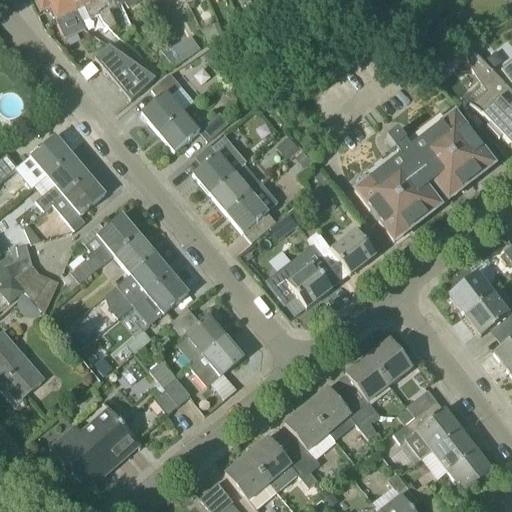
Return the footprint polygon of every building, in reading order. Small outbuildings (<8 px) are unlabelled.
[(79,26),(67,0),(33,0),(40,13),(49,9),(55,22),(65,42),(82,33),(79,26)] [(67,0),(79,26),(97,17),(88,0),(67,0)] [(110,0),(88,0),(97,17),(98,17),(105,32),(114,27),(107,12),(115,8),(110,0)] [(110,0),(115,8),(123,5),(126,11),(143,3),(141,0),(110,0)] [(249,12),(237,19),(243,29),(254,21),(249,12)] [(436,21),(435,41),(449,42),(450,22),(436,21)] [(179,46),(171,51),(178,65),(198,50),(191,39),(179,46)] [(167,42),(156,49),(172,70),(178,65),(171,51),(167,42)] [(155,82),(108,48),(93,61),(129,104),(155,82)] [(511,95),(470,51),(464,56),(466,62),(468,67),(471,72),(473,77),(476,82),(479,87),(483,91),(485,94),(471,107),(488,126),(485,129),(498,142),(501,139),(511,150),(511,95)] [(213,52),(202,59),(206,66),(213,67),(220,63),(213,52)] [(511,61),(500,71),(511,86),(511,61)] [(139,116),(156,136),(182,115),(167,98),(178,89),(169,77),(149,93),(156,102),(139,116)] [(173,156),(197,136),(198,135),(182,115),(156,136),(173,156)] [(403,145),(404,145),(395,134),(384,142),(393,153),(394,153),(398,158),(353,193),(392,244),(438,209),(431,200),(439,193),(446,202),(492,167),(453,116),(408,151),(403,145)] [(45,179),(46,180),(71,159),(53,138),(28,159),(15,171),(2,156),(0,158),(0,184),(14,173),(29,192),(45,179)] [(286,143),(277,150),(287,163),(296,156),(298,154),(288,141),(286,143)] [(207,197),(233,176),(216,156),(191,178),(207,197)] [(51,208),(62,199),(87,178),(71,159),(46,180),(53,189),(34,205),(42,214),(50,207),(51,208)] [(316,173),(301,186),(308,195),(324,182),(316,173)] [(233,176),(207,197),(224,217),(250,195),(233,176)] [(68,228),(73,234),(83,225),(78,219),(103,198),(87,178),(62,199),(69,208),(59,217),(68,228)] [(274,226),(265,216),(267,215),(250,195),(224,217),(241,237),(242,236),(250,247),(274,226)] [(77,287),(111,258),(112,259),(137,238),(120,217),(83,249),(91,258),(68,277),(77,287)] [(306,243),(315,254),(337,283),(347,277),(348,279),(374,259),(354,233),(329,252),(316,235),(306,243)] [(112,259),(128,278),(153,257),(137,238),(112,259)] [(511,247),(504,253),(502,254),(511,267),(511,247)] [(0,254),(0,266),(2,269),(28,259),(25,249),(0,254)] [(315,254),(311,257),(306,261),(303,258),(265,287),(282,309),(295,300),(305,312),(330,293),(329,290),(337,283),(315,254)] [(170,277),(153,257),(128,278),(137,289),(123,300),(131,310),(145,298),(170,277)] [(10,279),(12,281),(31,269),(28,259),(2,269),(10,279)] [(447,297),(463,319),(491,296),(475,275),(472,278),(466,270),(469,267),(468,266),(444,285),(451,294),(447,297)] [(31,269),(12,281),(22,292),(37,277),(31,270),(31,269)] [(37,277),(22,292),(23,294),(32,304),(47,282),(37,277)] [(170,277),(145,298),(161,318),(187,297),(170,277)] [(10,279),(0,288),(0,296),(8,307),(17,299),(23,294),(22,292),(12,281),(10,279)] [(32,304),(40,314),(43,316),(56,286),(47,282),(32,304)] [(491,296),(463,319),(479,340),(508,318),(491,296)] [(187,370),(188,371),(224,341),(206,320),(179,343),(180,345),(175,349),(191,368),(187,370)] [(132,358),(150,342),(142,332),(124,348),(132,358)] [(0,387),(16,406),(43,382),(2,334),(0,335),(0,387)] [(505,379),(511,373),(511,339),(491,355),(507,376),(504,379),(505,379)] [(224,341),(188,371),(205,391),(241,361),(224,341)] [(366,359),(389,389),(409,372),(387,343),(366,359)] [(362,399),(353,407),(369,427),(378,420),(367,406),(389,389),(366,359),(344,376),(362,399)] [(147,375),(156,385),(162,393),(174,382),(159,364),(147,375)] [(162,393),(163,394),(176,410),(188,399),(174,382),(162,393)] [(376,435),(369,427),(353,407),(343,415),(324,391),(304,409),(327,437),(348,419),(367,442),(376,435)] [(152,403),(165,419),(176,410),(163,394),(152,403)] [(405,410),(413,421),(414,422),(435,405),(426,394),(405,410)] [(411,436),(414,434),(430,455),(458,433),(442,412),(441,413),(435,405),(414,422),(413,421),(391,438),(398,447),(411,438),(411,436)] [(292,456),(309,476),(318,468),(306,454),(327,437),(304,409),(283,426),(301,449),(292,456)] [(136,449),(133,445),(120,430),(121,429),(108,414),(80,438),(74,430),(49,452),(50,453),(51,452),(65,468),(64,470),(68,475),(70,474),(83,489),(106,469),(109,472),(135,449),(138,453),(139,452),(136,448),(136,449)] [(430,455),(446,475),(477,451),(474,453),(458,433),(430,455)] [(245,458),(275,495),(296,478),(300,483),(309,476),(292,456),(284,463),(265,441),(245,458)] [(478,452),(477,451),(446,475),(462,497),(490,475),(475,454),(478,452)] [(246,504),(248,502),(255,511),(276,496),(275,495),(245,458),(223,476),(246,504)] [(408,511),(407,510),(415,503),(412,499),(404,489),(394,477),(385,485),(397,500),(382,511),(408,511)] [(197,502),(205,511),(224,511),(233,505),(216,486),(197,502)] [(416,496),(424,505),(433,499),(423,487),(415,493),(408,486),(404,489),(412,499),(416,496)] [(429,511),(442,511),(443,511),(433,499),(424,505),(429,511)]
